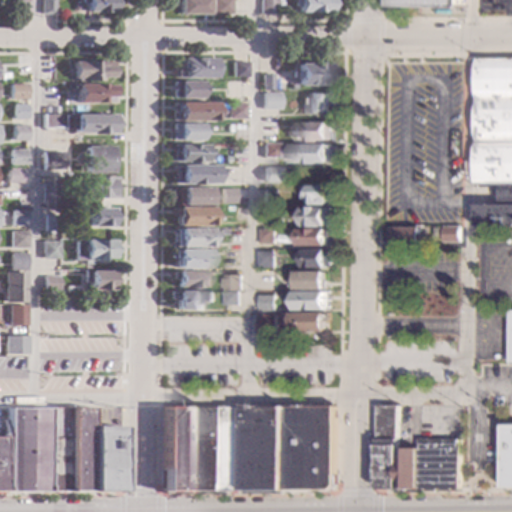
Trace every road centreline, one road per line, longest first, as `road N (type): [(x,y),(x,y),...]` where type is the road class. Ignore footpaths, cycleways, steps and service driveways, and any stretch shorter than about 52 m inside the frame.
road 1 (residential): [(511,37),(0,39)]
road 2 (residential): [(142,39),(138,511)]
road 3 (residential): [(364,342),(364,0)]
road 4 (residential): [(357,511),(364,342)]
